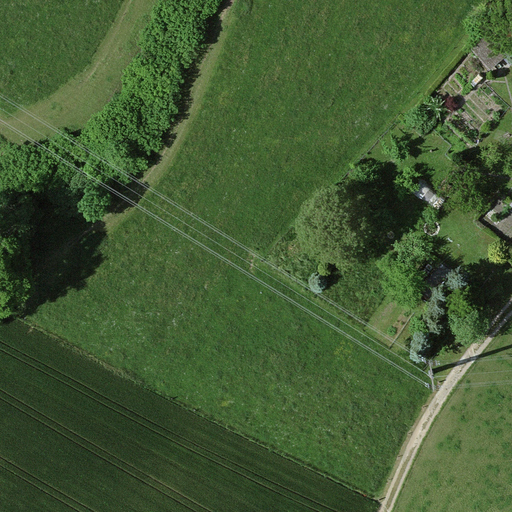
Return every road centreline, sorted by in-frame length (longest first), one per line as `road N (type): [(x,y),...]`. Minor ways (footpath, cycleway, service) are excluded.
road 1 (track): [(511,308),(428,413),(381,511)]
road 2 (track): [(142,0),(113,64),(69,113),(0,126)]
